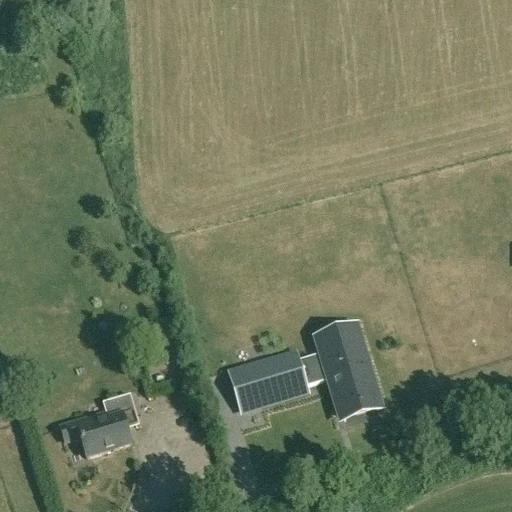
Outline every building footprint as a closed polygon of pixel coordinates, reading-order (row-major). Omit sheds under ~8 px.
[(171,343),(184,339),(177,320),(165,324),(171,343)] [(327,389),(336,417),(382,403),(358,326),(312,341),(318,359),(327,389)] [(228,374),(241,419),(310,398),(309,394),(327,389),(318,359),(300,364),(297,353),(228,374)] [(93,427),(92,421),(60,431),(65,446),(80,442),(86,462),(131,448),(124,423),(136,419),(129,398),(103,407),(108,422),(93,427)] [(511,409),(503,412),(507,428),(511,427),(511,409)] [(221,430),(219,420),(209,423),(212,433),(221,430)]
